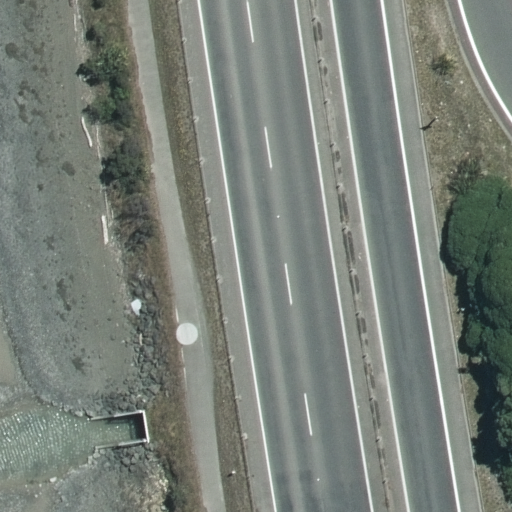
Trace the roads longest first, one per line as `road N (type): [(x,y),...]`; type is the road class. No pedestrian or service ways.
road 1 (trunk): [(356,0),(440,511)]
road 2 (trunk): [(332,511),(252,0)]
